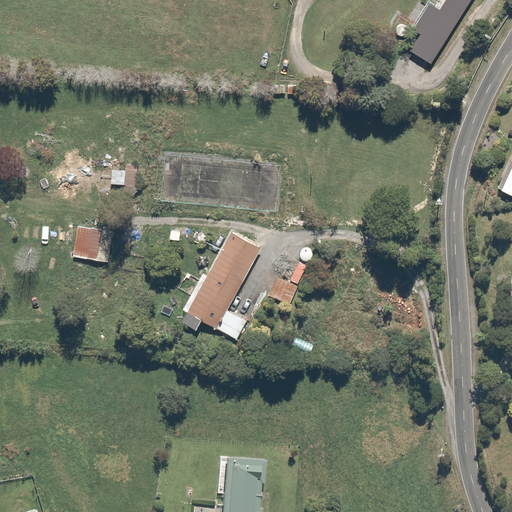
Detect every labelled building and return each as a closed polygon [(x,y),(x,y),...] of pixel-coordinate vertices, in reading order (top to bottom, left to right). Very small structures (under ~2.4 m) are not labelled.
[(419,74),(465,0),(438,0),(431,13),(418,5),(401,33),(411,39),(397,60),(419,74)] [(511,159),(497,195),(511,201),(511,159)] [(180,161),(166,160),(164,188),(179,189),(180,161)] [(126,169),(112,168),(111,184),(125,185),(126,169)] [(104,234),(66,230),(62,265),(100,270),(104,234)] [(256,256),(225,238),(178,319),(230,349),(243,325),(222,313),(256,256)] [(291,295),(270,283),(259,302),(280,314),(291,295)] [(257,511),(259,462),(217,460),(215,511),(257,511)]
